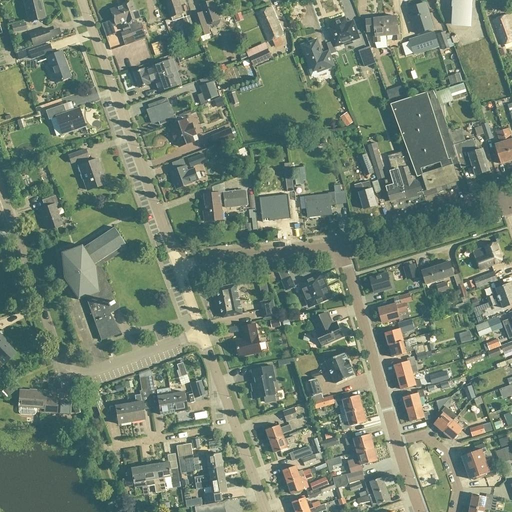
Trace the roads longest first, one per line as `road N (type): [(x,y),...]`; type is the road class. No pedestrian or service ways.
road 1 (residential): [(0,200),(65,371),(78,376),(200,334)]
road 2 (residential): [(177,270),(80,0)]
road 3 (residential): [(395,445),(340,247)]
road 4 (residential): [(340,247),(506,197)]
road 5 (residential): [(177,270),(196,260),(340,247)]
road 6 (residential): [(99,445),(229,418)]
